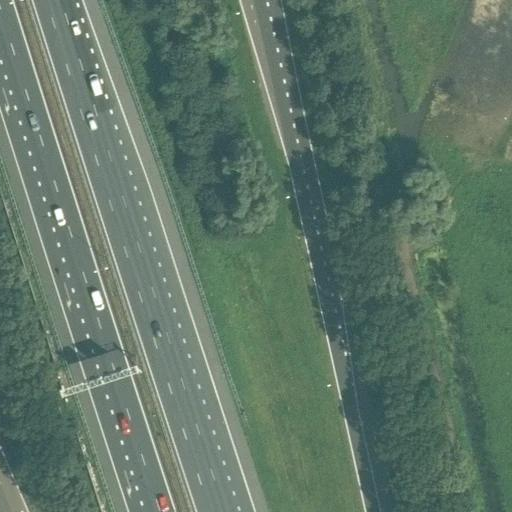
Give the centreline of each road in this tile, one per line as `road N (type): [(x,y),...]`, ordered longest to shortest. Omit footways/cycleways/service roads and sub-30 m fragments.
road 1 (motorway): [(217,511),(53,0)]
road 2 (motorway): [(372,511),(256,0)]
road 3 (motorway): [(0,22),(157,511)]
